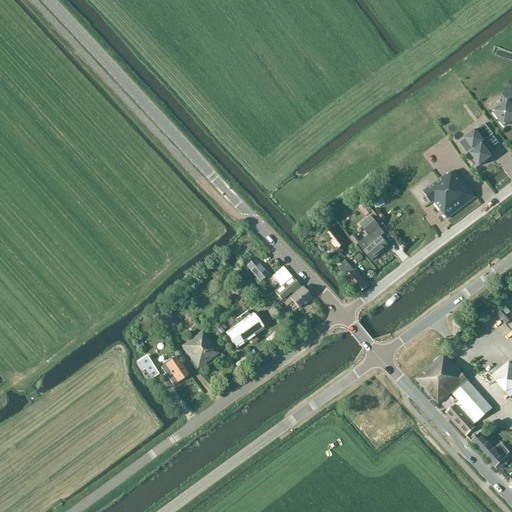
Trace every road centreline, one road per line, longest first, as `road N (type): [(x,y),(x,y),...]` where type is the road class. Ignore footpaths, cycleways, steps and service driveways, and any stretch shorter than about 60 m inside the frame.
road 1 (tertiary): [(342,316),(46,0)]
road 2 (unclassified): [(73,511),(342,316)]
road 3 (tertiary): [(167,511),(377,358)]
road 4 (unclassified): [(342,316),(511,186)]
road 5 (tertiary): [(511,499),(377,358)]
road 6 (tertiary): [(377,358),(511,258)]
